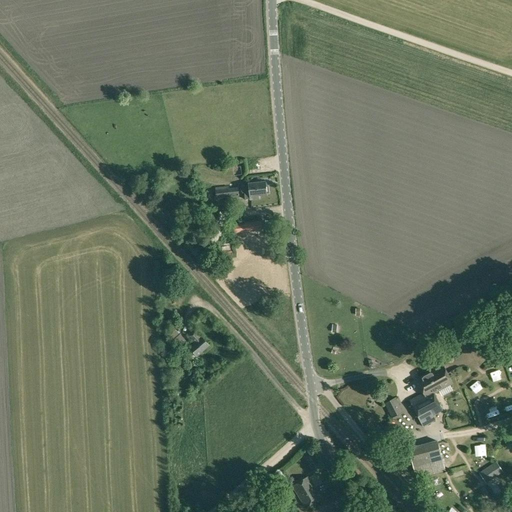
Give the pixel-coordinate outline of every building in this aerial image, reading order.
[(249,184),(249,185),(241,186),(242,193),(244,193),(245,199),(250,198),(250,199),(258,198),(258,195),(266,194),(265,182),(249,184)] [(215,187),(215,189),(216,198),(239,195),(238,187),(228,188),(228,186),(215,187)] [(232,225),(234,235),(263,231),(261,221),(232,225)] [(217,264),(222,258),(216,252),(211,257),(217,264)] [(168,336),(181,350),(188,343),(176,329),(168,336)] [(190,347),(186,351),(193,358),(197,355),(209,345),(201,336),(202,336),(195,329),(186,337),(192,344),(190,347)] [(172,366),(177,373),(181,369),(182,370),(186,367),(180,359),(172,366)] [(420,377),(427,391),(429,394),(433,392),(449,383),(441,368),(434,372),(433,370),(420,377)] [(429,394),(427,391),(409,400),(424,426),(436,420),(433,415),(443,409),(433,392),(429,394)] [(391,417),(403,412),(396,397),(384,403),(391,417)] [(437,440),(408,448),(416,479),(446,470),(437,440)] [(314,447),(306,452),(311,460),(319,455),(314,447)] [(458,469),(475,465),(473,457),(456,461),(458,469)] [(496,461),(479,472),(486,483),(504,472),(496,461)] [(315,469),(322,479),(329,474),(322,465),(315,469)] [(308,476),(293,486),(305,507),(321,497),(308,476)]
